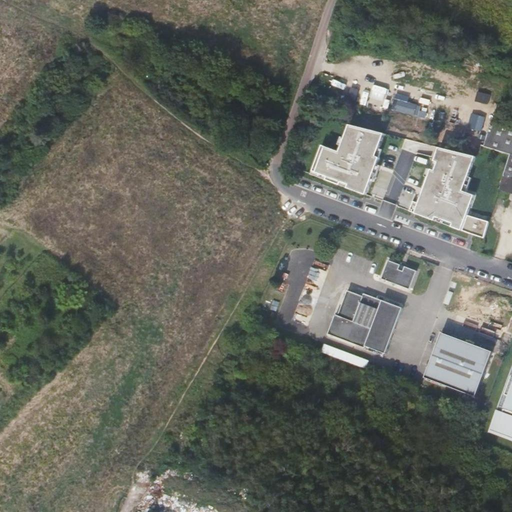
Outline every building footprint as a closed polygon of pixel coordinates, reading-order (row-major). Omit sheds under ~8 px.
[(359,90),(351,88),(349,98),(357,100),(359,90)] [(409,103),(410,96),(396,93),(393,110),(426,116),(428,106),(409,103)] [(474,114),(470,127),(481,131),(486,117),(474,114)] [(481,145),(510,154),(511,154),(511,128),(491,122),(488,129),(487,132),(482,143),(481,145)] [(347,187),(365,194),(379,156),(376,155),(383,136),(347,128),(339,150),(321,144),(311,169),(326,175),(325,178),(339,184),(340,180),(348,183),(347,187)] [(463,191),(476,157),(438,148),(434,160),(437,161),(434,169),(431,168),(418,202),(412,200),(409,208),(407,208),(406,209),(434,220),(435,216),(452,223),(451,226),(460,230),(483,237),(488,222),(467,215),(474,195),(463,191)] [(507,193),(508,190),(510,187),(511,187),(511,154),(510,154),(498,190),(507,193)] [(310,173),(325,178),(326,175),(311,169),(310,173)] [(434,220),(451,226),(452,223),(435,216),(434,220)] [(417,272),(389,261),(382,279),(410,290),(411,287),(411,286),(417,272)] [(363,298),(348,291),(338,315),(335,314),(327,334),(365,349),(366,347),(385,354),(401,316),(401,314),(403,309),(365,294),(363,298)] [(494,354),(444,334),(426,378),(476,398),(494,354)] [(511,361),(494,408),(487,431),(511,441),(511,361)]
